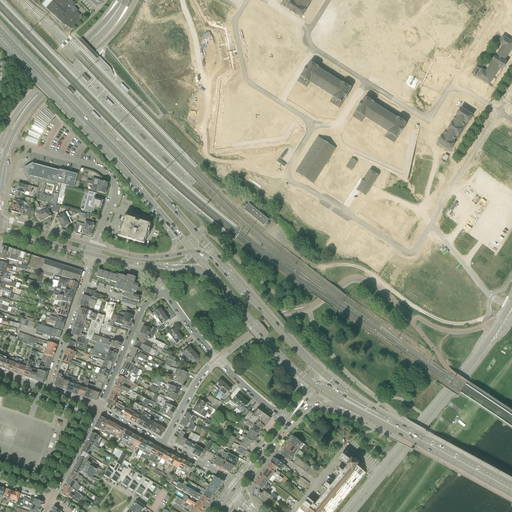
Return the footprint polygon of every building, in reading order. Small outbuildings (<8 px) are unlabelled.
[(53,0),(46,8),(64,26),(65,25),(71,30),(82,17),(73,8),(76,5),(70,0),(53,0)] [(195,0),(208,25),(225,30),(232,70),(219,80),(210,154),(286,143),(295,130),(334,135),(339,150),(394,174),(408,181),(416,143),(418,137),(416,137),(415,141),(414,141),(414,142),(415,142),(413,151),(411,151),(411,152),(413,153),(412,157),(410,157),(410,158),(411,158),(411,161),(410,161),(410,163),(407,162),(407,164),(410,165),(409,167),(408,167),(407,168),(405,168),(404,169),(407,170),(406,175),(405,174),(404,176),(400,174),(401,171),(399,170),(398,173),(394,171),(395,169),(394,168),(392,171),(389,169),(390,166),(389,165),(387,168),(384,167),(384,164),(383,163),(382,166),(378,164),(379,161),(378,161),(376,163),(372,161),(373,159),(372,158),(371,161),(367,159),(368,156),(367,156),(365,158),(361,156),(362,154),(361,153),(360,156),(356,154),(357,151),(356,151),(354,154),(350,152),(351,150),(350,150),(348,152),(344,150),(345,148),(344,147),(343,149),(341,148),(342,147),(342,146),(340,146),(339,144),(341,143),(340,142),(339,142),(336,134),(330,133),(330,131),(329,131),(328,133),(324,132),(324,130),(323,130),(323,132),(319,131),(319,127),(320,121),(318,120),(318,123),(314,123),(314,120),(313,120),(312,126),(311,126),(311,130),(307,130),(307,127),(305,127),(305,129),(301,129),(301,127),(300,127),(300,128),(294,128),(291,132),(289,131),(288,132),(290,133),(288,136),(286,135),(286,136),(287,137),(285,141),(284,140),(283,140),(283,141),(279,142),(279,140),(278,140),(278,142),(274,143),(273,141),(272,141),(272,143),(269,144),(268,140),(266,140),(266,143),(262,144),(262,141),(260,141),(261,144),(257,144),(256,142),(255,142),(255,145),(250,145),(250,143),(248,143),(249,146),(245,146),(244,144),(243,144),(243,147),(239,147),(238,145),(237,145),(237,148),(233,148),(232,145),(231,146),(231,149),(227,149),(226,146),(224,146),(225,149),(221,150),(220,147),(219,147),(219,150),(215,151),(215,149),(213,149),(214,145),(217,145),(217,144),(214,144),(214,139),(218,139),(218,138),(215,137),(215,134),(219,133),(219,132),(215,132),(216,127),(219,127),(219,126),(216,125),(217,121),(220,121),(220,120),(217,119),(218,115),(221,115),(221,114),(218,113),(218,109),(221,109),(222,107),(219,107),(219,103),(222,103),(222,102),(219,101),(220,97),(223,97),(223,96),(219,96),(219,92),(222,92),(222,91),(220,90),(220,86),(222,86),(223,85),(220,85),(221,82),(223,82),(224,81),(223,80),(226,78),(227,80),(228,79),(227,77),(231,74),(232,76),(233,75),(232,73),(235,71),(233,65),(236,64),(235,63),(233,63),(232,59),(234,58),(234,57),(232,57),(231,53),(238,52),(237,45),(230,46),(229,42),(231,41),(231,40),(229,40),(228,36),(230,35),(230,34),(228,34),(227,29),(223,27),(224,25),(222,25),(222,27),(216,25),(216,23),(215,22),(214,25),(209,23),(207,18),(209,17),(208,15),(206,16),(204,12),(207,10),(206,8),(203,10),(201,6),(204,4),(203,3),(200,4),(198,1),(199,0),(195,0)] [(292,0),(291,0),(284,0),(281,5),(291,11),(290,12),(296,16),(296,15),(301,18),(306,10),(306,9),(311,0),(292,0)] [(154,9),(155,11),(169,5),(168,3),(154,9)] [(424,106),(417,96),(425,79),(426,78),(425,78),(427,75),(427,76),(428,75),(427,74),(436,58),(449,58),(495,5),(492,3),(489,7),(486,5),(485,7),(488,9),(486,10),(487,11),(486,12),(483,10),(482,12),(484,14),(482,17),(481,16),(480,17),(481,18),(478,22),(477,21),(476,22),(477,23),(474,26),(473,25),(472,26),(473,27),(470,31),(469,30),(468,30),(470,32),(466,35),(465,34),(465,35),(466,36),(454,50),(451,53),(450,53),(449,53),(450,54),(448,56),(448,55),(447,55),(447,57),(443,56),(443,55),(442,55),(442,56),(437,56),(437,55),(436,55),(436,56),(435,56),(432,62),(431,62),(430,62),(431,63),(429,68),(428,67),(428,68),(429,69),(420,87),(418,86),(418,88),(419,89),(415,98),(418,102),(418,103),(418,104),(419,103),(422,107),(421,107),(421,109),(422,109),(422,112),(420,112),(420,113),(421,114),(421,117),(422,117),(424,106)] [(505,64),(506,62),(507,62),(505,61),(511,48),(511,41),(503,36),(498,44),(502,46),(487,71),(485,70),(484,72),(482,70),(476,66),(472,73),(475,75),(474,76),(475,77),(475,76),(477,77),(489,85),(500,68),(502,70),(503,68),(504,68),(506,64),(505,64)] [(319,68),(310,63),(308,67),(307,67),(303,73),(304,73),(298,82),(306,88),(310,82),(334,97),(330,103),(339,108),(345,99),(349,93),(351,89),(343,83),(343,84),(319,68)] [(85,75),(82,78),(88,84),(91,81),(85,75)] [(354,77),(352,77),(352,82),(364,83),(363,86),(365,86),(366,79),(364,78),(363,80),(361,80),(361,78),(360,78),(359,80),(358,80),(358,78),(356,77),(356,79),(354,79),(354,77)] [(70,87),(68,89),(73,95),(76,93),(70,87)] [(361,123),(362,122),(365,117),(389,132),(385,138),(394,143),(400,134),(404,128),(406,123),(398,118),(374,103),(365,97),(363,102),(362,102),(358,108),(359,108),(353,117),(361,123)] [(473,115),(461,108),(456,116),(456,117),(444,136),(442,135),(437,143),(450,151),(473,115)] [(313,183),(333,152),(335,149),(318,137),(296,172),(313,183)] [(347,167),(351,170),(356,162),(352,159),(347,167)] [(34,177),(33,180),(34,182),(39,183),(35,199),(50,203),(56,205),(57,202),(61,184),(74,187),(78,174),(73,173),(73,174),(72,174),(72,173),(69,172),(68,172),(67,172),(64,171),(63,171),(62,170),(60,170),(58,171),(53,169),(49,168),(33,164),(33,163),(24,168),(29,177),(30,176),(34,177)] [(364,180),(363,179),(361,183),(357,190),(366,196),(378,176),(370,170),(364,180)] [(87,184),(92,185),(92,186),(106,189),(108,183),(105,183),(105,181),(94,178),(93,179),(92,181),(89,181),(89,182),(87,181),(87,184)] [(17,191),(16,194),(22,196),(22,193),(25,194),(25,192),(29,193),(31,192),(32,187),(31,186),(27,185),(27,186),(18,184),(16,191),(17,191)] [(97,192),(105,194),(106,189),(92,186),(91,189),(97,191),(97,192)] [(100,209),(102,201),(94,199),(95,193),(90,192),(84,211),(92,213),(94,207),(100,209)] [(22,209),(22,208),(23,206),(24,202),(14,199),(12,206),(22,209)] [(21,214),(22,209),(12,206),(11,211),(21,214)] [(245,212),(265,229),(269,223),(249,206),(245,212)] [(45,219),(51,216),(46,207),(44,209),(41,210),(45,219)] [(41,210),(38,212),(35,213),(40,222),(45,219),(41,210)] [(69,218),(68,217),(67,218),(65,213),(56,218),(59,223),(69,218)] [(123,222),(122,221),(118,231),(120,232),(119,236),(142,244),(144,239),(145,240),(148,230),(147,229),(148,225),(125,217),(123,222)] [(72,223),(71,220),(69,221),(68,219),(69,218),(59,223),(62,229),(71,224),(72,223)] [(93,230),(95,224),(84,221),(84,224),(80,223),(81,223),(79,222),(77,222),(76,225),(79,226),(82,227),(82,226),(85,227),(84,228),(93,230)] [(82,227),(80,233),(86,235),(87,236),(87,235),(91,237),(93,230),(84,228),(85,227),(82,226),(82,227)] [(1,252),(30,259),(31,255),(2,246),(1,252)] [(1,252),(0,255),(0,258),(6,260),(7,259),(18,261),(17,264),(27,267),(30,259),(1,252)] [(45,260),(31,255),(30,259),(27,267),(28,267),(41,270),(45,260)] [(59,276),(78,282),(82,271),(45,260),(41,270),(42,270),(41,271),(44,272),(53,274),(59,276)] [(0,262),(0,267),(1,268),(9,271),(9,272),(11,273),(12,269),(13,267),(7,266),(7,264),(0,262)] [(98,270),(96,277),(116,283),(114,289),(116,289),(118,281),(113,279),(114,275),(98,270)] [(136,293),(136,291),(138,285),(133,284),(135,278),(127,275),(126,277),(116,274),(115,276),(114,275),(113,279),(118,281),(116,289),(122,291),(122,292),(124,293),(121,304),(135,309),(139,297),(140,297),(140,298),(141,297),(139,294),(138,294),(136,293)] [(0,277),(0,284),(6,285),(8,286),(15,288),(17,282),(11,281),(8,280),(0,277)] [(59,279),(59,282),(59,283),(77,288),(77,287),(78,283),(70,281),(66,280),(66,281),(64,281),(59,279)] [(57,286),(67,289),(66,290),(75,293),(76,293),(77,288),(59,283),(58,283),(57,286)] [(5,288),(6,285),(0,284),(0,290),(3,291),(11,294),(12,290),(5,288)] [(57,288),(55,287),(53,293),(72,299),(73,299),(75,293),(66,290),(65,290),(63,289),(60,289),(57,288)] [(60,302),(70,306),(72,299),(53,293),(51,298),(51,299),(60,302)] [(81,301),(95,305),(101,307),(102,304),(102,305),(103,301),(102,301),(90,297),(84,295),(84,296),(83,295),(81,301)] [(2,305),(8,307),(8,306),(9,300),(4,299),(1,298),(0,297),(0,303),(3,305),(2,305)] [(86,310),(86,308),(87,306),(93,309),(95,305),(81,301),(79,306),(80,306),(80,308),(86,310)] [(56,308),(68,312),(70,306),(60,302),(60,303),(58,302),(56,308)] [(0,303),(0,309),(7,311),(8,307),(2,305),(3,305),(0,303)] [(57,314),(66,318),(68,312),(56,308),(53,307),(51,309),(58,311),(57,314)] [(97,314),(86,310),(80,308),(77,315),(86,318),(91,320),(95,321),(97,314)] [(151,318),(152,316),(154,319),(156,317),(157,319),(164,314),(160,308),(151,314),(149,316),(151,318)] [(117,315),(116,319),(130,324),(133,315),(131,315),(125,313),(124,317),(117,315)] [(95,321),(102,324),(105,316),(97,314),(95,321)] [(162,325),(168,320),(164,314),(157,319),(159,322),(157,323),(159,326),(156,329),(157,330),(158,333),(164,329),(162,325)] [(90,323),(85,321),(86,318),(77,315),(75,322),(89,326),(90,323)] [(50,316),(50,318),(46,317),(45,319),(64,325),(65,319),(57,317),(57,318),(50,316)] [(0,322),(1,323),(1,324),(8,326),(8,325),(19,328),(20,324),(3,319),(3,320),(0,318),(0,322)] [(111,318),(110,321),(115,323),(121,325),(120,327),(129,330),(130,324),(116,319),(111,318)] [(64,325),(45,319),(44,321),(46,322),(46,323),(54,325),(54,328),(62,331),(64,325)] [(111,347),(119,350),(121,343),(112,341),(111,339),(98,335),(102,324),(95,321),(91,320),(90,322),(90,323),(89,326),(88,329),(87,333),(86,336),(85,339),(92,341),(107,346),(111,347)] [(83,328),(86,329),(88,329),(89,326),(75,322),(73,328),(82,331),(83,328)] [(35,334),(42,336),(43,334),(59,339),(61,332),(39,324),(36,330),(35,334)] [(156,329),(150,327),(149,329),(143,326),(140,333),(147,337),(149,333),(154,336),(157,330),(156,329)] [(85,339),(86,336),(81,334),(82,331),(73,328),(71,335),(85,339)] [(176,331),(174,328),(168,333),(172,339),(179,333),(177,330),(176,331)] [(152,343),(152,342),(153,342),(155,343),(154,345),(161,349),(163,345),(147,337),(140,333),(138,337),(145,341),(146,340),(152,343)] [(177,344),(183,339),(181,337),(182,336),(179,333),(172,339),(177,344)] [(145,342),(145,341),(138,337),(136,341),(150,348),(152,346),(145,342)] [(148,353),(149,351),(150,348),(136,341),(133,346),(148,353)] [(55,351),(57,345),(47,342),(46,344),(44,344),(43,347),(46,348),(55,351)] [(115,359),(117,354),(110,351),(112,348),(110,348),(111,347),(107,346),(106,347),(100,345),(98,348),(97,351),(115,359)] [(147,360),(149,357),(141,354),(142,352),(133,347),(131,352),(147,360)] [(193,352),(189,347),(182,353),(187,358),(193,352)] [(55,351),(46,348),(45,348),(46,348),(44,354),(53,358),(55,351)] [(77,352),(66,349),(64,355),(72,358),(74,359),(77,352)] [(95,350),(93,355),(104,360),(113,364),(115,359),(97,351),(95,350)] [(145,361),(147,361),(147,360),(131,352),(128,356),(137,361),(137,360),(138,359),(142,361),(143,360),(145,361)] [(187,358),(191,364),(198,358),(193,352),(187,358)] [(11,353),(9,359),(5,370),(6,370),(6,371),(6,372),(7,372),(8,372),(9,371),(11,372),(16,358),(17,355),(11,353)] [(44,354),(41,362),(45,363),(44,365),(40,363),(37,371),(36,373),(37,373),(34,381),(44,384),(53,358),(44,354)] [(64,355),(62,362),(69,364),(69,363),(70,363),(77,366),(78,363),(72,361),(72,358),(64,355)] [(126,362),(134,366),(144,370),(145,368),(139,365),(140,363),(141,362),(137,360),(137,361),(128,356),(126,362)] [(9,359),(6,358),(3,357),(0,364),(0,368),(5,370),(9,359)] [(22,360),(19,359),(16,358),(11,372),(13,373),(14,374),(15,375),(16,374),(17,374),(21,362),(22,360)] [(98,358),(97,360),(93,358),(92,360),(111,368),(113,364),(104,360),(104,361),(98,358)] [(28,360),(28,362),(22,376),(28,378),(32,369),(34,362),(28,360)] [(91,363),(95,364),(101,367),(101,368),(109,372),(111,368),(92,360),(91,363)] [(24,363),(21,362),(17,374),(22,376),(28,362),(24,361),(24,363)] [(134,366),(126,362),(125,363),(122,369),(138,376),(137,376),(140,370),(133,367),(134,366)] [(66,373),(69,365),(61,363),(54,385),(54,387),(57,388),(58,389),(59,390),(60,389),(66,373)] [(100,368),(100,369),(97,367),(95,370),(92,369),(92,371),(98,374),(106,378),(109,372),(101,368),(100,368)] [(28,378),(34,381),(37,373),(36,373),(37,371),(32,369),(28,378)] [(120,374),(130,379),(131,377),(136,379),(137,380),(139,377),(138,376),(122,369),(120,374)] [(184,380),(187,373),(176,369),(174,374),(177,376),(184,380)] [(71,377),(68,376),(69,374),(66,373),(60,389),(65,391),(71,377)] [(104,384),(106,378),(98,374),(95,380),(96,381),(104,384)] [(82,381),(83,377),(81,376),(79,382),(76,381),(72,394),(77,396),(80,387),(82,381)] [(129,385),(129,384),(130,382),(125,379),(119,376),(115,384),(125,388),(128,384),(129,385)] [(174,382),(181,385),(184,380),(177,376),(174,382)] [(76,381),(73,380),(74,378),(71,377),(65,391),(68,392),(68,394),(70,394),(72,394),(76,381)] [(86,379),(85,382),(83,388),(80,387),(77,396),(78,397),(80,398),(81,397),(82,397),(83,397),(88,384),(89,381),(86,379)] [(214,386),(217,389),(219,391),(225,384),(225,383),(223,382),(220,380),(214,386)] [(95,383),(94,386),(90,400),(95,401),(96,401),(97,398),(98,398),(100,391),(101,391),(104,384),(96,381),(95,383)] [(88,384),(83,397),(83,398),(90,400),(94,386),(88,384)] [(129,390),(125,388),(115,384),(112,391),(119,395),(122,391),(127,394),(129,390)] [(224,396),(230,389),(228,387),(228,386),(226,384),(226,385),(225,384),(219,391),(224,396)] [(176,396),(179,390),(172,386),(170,385),(167,392),(176,396)] [(115,403),(119,395),(112,391),(108,399),(115,403)] [(166,394),(164,397),(165,397),(166,397),(166,398),(174,401),(176,396),(167,392),(166,394)] [(233,404),(234,403),(237,406),(243,399),(240,396),(240,397),(237,395),(231,403),(233,404)] [(145,409),(150,401),(145,398),(141,407),(144,408),(145,409)] [(122,407),(121,406),(117,404),(115,403),(108,399),(106,403),(114,407),(116,405),(116,406),(117,407),(124,411),(126,409),(122,407)] [(245,408),(248,404),(246,402),(243,399),(237,406),(237,407),(236,408),(241,412),(239,414),(242,416),(247,410),(245,408)] [(202,410),(204,411),(208,403),(204,401),(203,402),(198,400),(197,402),(197,401),(194,406),(202,410)] [(143,412),(142,414),(135,424),(142,427),(149,415),(150,411),(151,412),(152,409),(155,403),(151,401),(150,401),(145,409),(144,408),(143,412)] [(105,407),(120,415),(121,412),(116,410),(114,410),(113,410),(114,407),(106,403),(105,407)] [(175,411),(176,409),(168,404),(165,403),(162,408),(163,408),(163,409),(173,414),(175,411)] [(193,409),(192,411),(199,415),(202,410),(194,406),(193,409)] [(134,412),(136,408),(133,407),(131,411),(126,409),(124,411),(123,413),(122,416),(129,420),(133,412),(134,412)] [(160,413),(162,414),(162,415),(170,419),(172,417),(173,414),(163,409),(160,413)] [(261,430),(262,429),(269,419),(257,410),(255,413),(254,414),(249,411),(243,420),(261,430)] [(137,411),(136,413),(134,412),(133,412),(129,420),(135,424),(142,414),(137,411)] [(511,411),(511,412),(510,412),(502,422),(502,423),(502,424),(502,425),(503,425),(504,425),(505,425),(506,425),(511,417),(511,411)] [(195,418),(191,417),(191,416),(185,413),(182,419),(193,425),(193,424),(194,422),(194,421),(195,418)] [(151,416),(149,415),(142,427),(148,431),(153,422),(149,420),(150,419),(149,419),(151,416)] [(96,435),(97,433),(100,435),(101,432),(108,421),(100,417),(92,432),(96,435)] [(154,434),(160,424),(158,424),(157,425),(155,424),(158,420),(155,418),(153,422),(148,431),(154,434)] [(193,425),(182,419),(179,425),(184,427),(183,428),(186,430),(191,433),(191,432),(192,433),(195,428),(194,425),(193,424),(193,425)] [(239,423),(238,425),(244,428),(245,425),(250,428),(248,430),(249,430),(258,435),(261,430),(243,420),(241,419),(239,423)] [(111,433),(115,425),(108,421),(101,432),(108,436),(108,434),(110,435),(111,433)] [(161,437),(166,428),(160,424),(154,434),(161,438),(161,437)] [(121,428),(115,425),(111,433),(114,435),(113,436),(114,436),(110,443),(112,444),(113,442),(113,441),(114,440),(115,438),(121,428)] [(118,439),(118,438),(122,439),(126,431),(126,429),(124,429),(123,429),(121,428),(115,438),(118,439)] [(182,447),(186,440),(185,440),(187,437),(184,436),(186,430),(183,428),(175,444),(182,447)] [(252,443),(253,441),(254,442),(255,441),(256,440),(256,438),(255,437),(256,436),(257,437),(258,435),(249,430),(248,432),(245,431),(242,437),(243,438),(242,438),(244,439),(245,439),(252,443)] [(127,441),(131,433),(130,433),(128,431),(128,432),(126,431),(122,439),(119,444),(123,446),(125,441),(127,441)] [(99,447),(103,439),(96,435),(92,432),(87,442),(93,446),(94,446),(95,445),(99,447)] [(187,440),(186,440),(182,447),(183,448),(182,449),(191,453),(196,445),(199,440),(198,440),(200,437),(192,433),(191,432),(191,433),(187,440)] [(127,441),(125,445),(128,447),(127,449),(129,450),(137,436),(131,433),(127,441)] [(129,451),(132,452),(135,446),(138,448),(142,439),(137,436),(129,450),(129,451)] [(236,445),(246,450),(247,450),(252,443),(245,439),(244,439),(241,443),(234,440),(235,438),(231,436),(228,441),(233,444),(236,445)] [(305,445),(293,436),(291,439),(290,438),(288,441),(289,442),(288,442),(298,449),(300,446),(301,447),(303,445),(304,446),(305,445)] [(148,442),(142,439),(138,448),(134,454),(137,455),(140,450),(143,452),(148,442)] [(94,446),(93,446),(87,442),(83,448),(84,449),(83,449),(88,452),(93,454),(94,454),(96,450),(98,452),(100,450),(94,446)] [(148,442),(143,452),(142,453),(146,455),(144,459),(146,460),(150,453),(154,445),(152,445),(152,444),(150,443),(148,442)] [(298,450),(298,449),(288,442),(287,444),(286,444),(284,446),(285,448),(293,454),(295,451),(296,452),(298,450),(299,451),(299,450),(298,450)] [(245,452),(245,453),(246,450),(236,445),(233,444),(232,446),(237,449),(235,452),(243,456),(245,452)] [(152,462),(159,448),(154,445),(150,453),(153,454),(149,461),(152,462)] [(191,453),(202,459),(206,451),(196,445),(191,453)] [(159,448),(152,462),(155,463),(158,457),(161,459),(165,452),(159,448)] [(291,461),(293,458),(292,457),(294,455),(293,454),(285,448),(280,454),(290,461),(291,461)] [(87,455),(87,454),(82,452),(81,452),(80,453),(81,454),(79,457),(80,458),(95,467),(97,464),(94,462),(88,458),(89,456),(87,455)] [(161,459),(159,463),(165,465),(167,462),(166,462),(171,455),(165,452),(161,459)] [(235,461),(236,458),(227,453),(227,454),(224,452),(222,455),(223,455),(221,459),(235,466),(237,463),(236,462),(235,461)] [(169,470),(176,457),(174,457),(174,455),(173,454),(171,455),(166,462),(167,462),(170,464),(167,469),(169,470)] [(339,459),(343,462),(347,465),(347,466),(348,466),(362,478),(363,478),(362,477),(366,473),(357,466),(359,465),(352,459),(351,461),(343,454),(339,459)] [(231,475),(231,474),(235,466),(221,459),(217,456),(212,465),(231,475)] [(468,460),(457,474),(457,475),(457,476),(457,477),(458,477),(459,477),(459,476),(460,476),(472,462),(474,459),(475,458),(475,457),(475,456),(474,456),(473,456),(471,457),(468,460)] [(98,470),(98,469),(95,467),(80,458),(79,457),(74,468),(72,471),(78,475),(80,471),(84,474),(84,475),(91,480),(97,483),(99,480),(94,478),(92,477),(96,470),(98,470)] [(178,458),(176,457),(169,470),(167,474),(166,475),(169,477),(172,472),(175,467),(177,468),(178,467),(181,460),(181,459),(179,458),(178,458)] [(285,467),(288,469),(288,468),(275,458),(274,458),(273,458),(272,459),(272,461),(271,463),(278,468),(281,470),(282,471),(285,467)] [(182,472),(187,462),(182,459),(181,460),(178,467),(181,469),(180,471),(182,472)] [(187,476),(193,465),(187,462),(182,472),(185,473),(184,474),(187,476)] [(104,476),(109,479),(110,477),(112,479),(117,470),(120,465),(117,463),(114,468),(110,466),(104,476)] [(285,477),(281,473),(279,472),(281,470),(278,468),(271,463),(267,467),(279,476),(287,482),(288,482),(289,480),(285,477)] [(127,469),(128,467),(121,464),(118,470),(121,472),(124,467),(127,469)] [(320,474),(324,469),(319,464),(314,470),(315,471),(320,474)] [(333,511),(337,508),(338,508),(337,508),(343,500),(344,501),(344,500),(343,500),(349,493),(350,493),(350,492),(356,486),(356,485),(362,478),(348,466),(343,471),(339,468),(336,472),(339,475),(330,485),(327,483),(323,487),(326,490),(315,504),(308,499),(297,511),(333,511)] [(127,469),(124,467),(121,473),(117,470),(112,479),(111,480),(116,483),(117,482),(119,483),(120,481),(127,469)] [(149,471),(171,483),(169,486),(173,488),(174,489),(175,487),(178,489),(192,498),(198,501),(198,502),(205,507),(210,501),(198,494),(185,487),(187,483),(184,482),(183,483),(182,485),(179,483),(177,482),(174,480),(169,477),(166,475),(164,474),(152,467),(149,471)] [(267,467),(262,474),(269,480),(273,476),(276,479),(280,482),(285,485),(287,482),(279,476),(267,467)] [(128,468),(127,469),(120,481),(123,483),(122,484),(127,487),(128,486),(127,486),(132,477),(129,475),(132,470),(128,468)] [(79,481),(80,481),(82,478),(78,475),(72,471),(68,478),(78,484),(79,481)] [(134,492),(135,490),(134,490),(139,482),(139,481),(136,479),(139,474),(135,472),(132,477),(127,486),(128,486),(130,487),(129,489),(134,492)] [(264,488),(268,491),(271,487),(266,484),(269,480),(262,474),(261,475),(260,475),(259,476),(259,478),(255,484),(263,490),(264,488)] [(141,496),(142,494),(147,486),(146,486),(143,484),(146,478),(142,476),(139,481),(139,482),(134,490),(135,490),(137,491),(136,493),(141,496)] [(222,481),(212,476),(208,481),(210,483),(208,485),(217,490),(223,483),(222,481)] [(73,489),(74,488),(75,488),(78,484),(68,478),(66,483),(67,483),(66,484),(73,489)] [(150,481),(146,486),(147,486),(142,494),(144,496),(143,497),(148,500),(154,490),(150,488),(153,483),(150,481)] [(203,485),(205,486),(202,489),(214,496),(217,490),(208,485),(205,483),(203,485)] [(82,496),(73,490),(73,489),(66,484),(63,489),(76,498),(79,500),(82,496)] [(255,484),(254,485),(253,486),(255,487),(253,495),(258,499),(264,491),(263,490),(255,484)] [(13,491),(6,489),(3,497),(8,498),(7,499),(8,500),(7,502),(9,502),(13,491)] [(63,489),(60,494),(67,499),(68,497),(74,501),(76,498),(63,489)] [(202,489),(198,494),(210,501),(214,496),(202,489)] [(17,501),(20,494),(13,491),(9,502),(13,504),(14,502),(13,501),(14,500),(17,501)] [(258,499),(263,503),(266,499),(267,498),(268,497),(269,494),(264,491),(258,499)] [(43,503),(31,497),(29,500),(26,499),(27,499),(23,497),(22,500),(28,502),(40,508),(43,503)] [(200,511),(186,502),(185,503),(177,497),(174,502),(180,506),(179,507),(184,510),(187,511),(200,511)] [(201,511),(205,507),(198,502),(197,502),(195,504),(188,500),(186,502),(200,511),(201,511)] [(142,511),(145,507),(137,501),(133,506),(142,511)] [(38,511),(40,508),(28,502),(27,504),(27,505),(24,504),(23,506),(30,509),(36,511),(38,511)]
